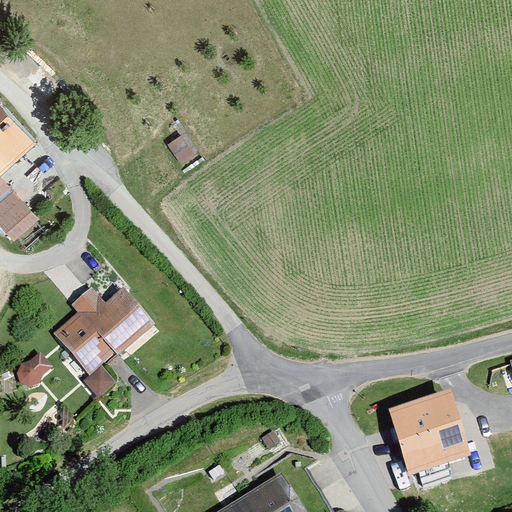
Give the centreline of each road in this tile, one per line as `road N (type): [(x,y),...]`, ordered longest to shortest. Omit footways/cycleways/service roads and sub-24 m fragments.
road 1 (unclassified): [(0,74),(213,295),(269,376)]
road 2 (residential): [(20,511),(191,401),(269,376)]
road 3 (residential): [(323,377),(511,339)]
road 4 (residential): [(323,377),(397,511)]
